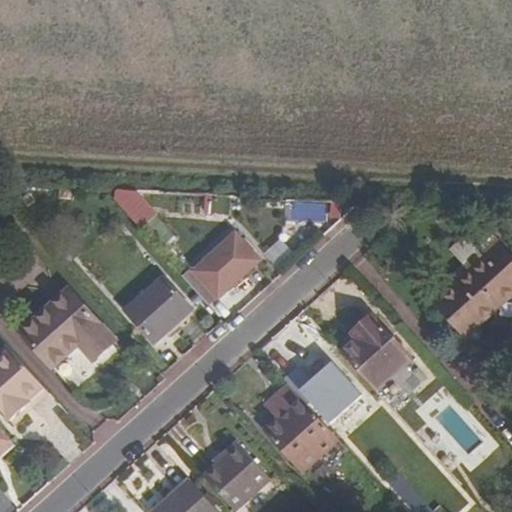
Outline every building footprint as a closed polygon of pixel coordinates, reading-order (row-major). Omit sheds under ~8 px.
[(117,199),(146,226),(163,208),(133,181),(117,199)] [(163,218),(154,226),(170,244),(179,236),(163,218)] [(218,297),(260,259),(237,232),(194,269),(218,297)] [(286,237),(268,250),(279,264),(297,252),(286,237)] [(511,255),(497,237),(481,251),(486,257),(472,270),(440,298),(470,331),(511,295),(511,255)] [(486,257),(481,251),(467,264),(472,270),(486,257)] [(165,276),(128,308),(156,340),(192,307),(165,276)] [(93,354),(113,335),(68,286),(20,328),(51,362),(78,337),(93,354)] [(345,354),(377,391),(414,358),(377,317),(362,330),(362,331),(366,336),(360,341),(345,354)] [(366,336),(362,331),(356,336),(360,341),(366,336)] [(42,381),(11,347),(0,356),(0,405),(10,416),(24,404),(21,400),(42,381)] [(312,399),(332,422),(352,406),(331,382),(312,399)] [(304,468),(339,437),(290,383),(278,393),(290,407),(280,416),(267,427),(304,468)] [(290,407),(278,393),(267,402),(280,416),(290,407)] [(0,453),(14,442),(0,426),(0,453)] [(346,440),(370,466),(383,455),(358,430),(346,440)] [(484,436),(463,446),(481,485),(502,476),(484,436)] [(239,443),(204,475),(236,510),(270,478),(239,443)] [(398,471),(389,479),(418,511),(426,511),(431,508),(398,471)] [(221,511),(191,478),(151,511),(221,511)]
